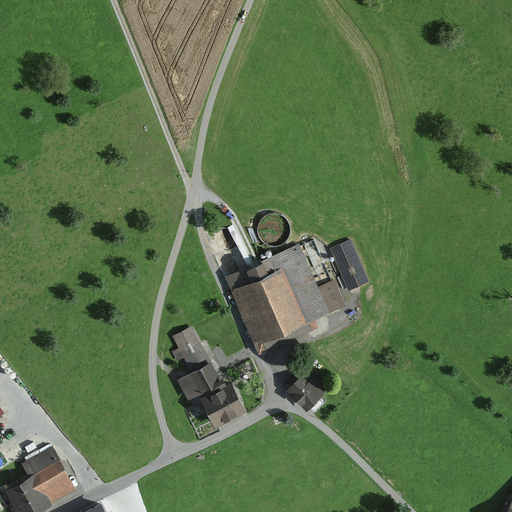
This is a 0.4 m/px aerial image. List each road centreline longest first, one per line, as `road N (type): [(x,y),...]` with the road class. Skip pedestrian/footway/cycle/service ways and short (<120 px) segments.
road 1 (unclassified): [(175,456),(153,381),(156,319),(206,117),(251,0)]
road 2 (track): [(109,0),(192,194),(223,293),(288,407)]
road 3 (unclassified): [(175,456),(288,407),(313,420),(409,511)]
road 4 (unclassified): [(61,511),(175,456)]
